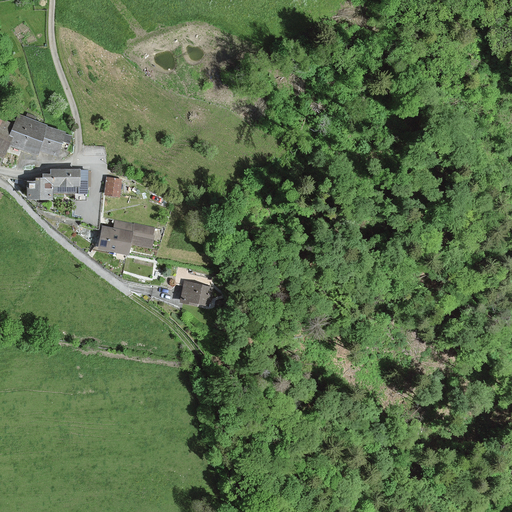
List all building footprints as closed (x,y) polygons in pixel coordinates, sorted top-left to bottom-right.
[(47,125),(18,114),(14,124),(9,134),(14,137),(10,147),(39,156),(40,152),(47,126),(47,125)] [(9,134),(14,124),(4,120),(3,122),(0,129),(0,156),(4,158),(10,147),(14,137),(9,134)] [(58,157),(65,132),(47,126),(40,152),(58,157)] [(80,170),(53,170),(53,175),(44,175),(44,179),(37,179),(37,182),(28,182),(28,198),(53,198),(53,192),(87,192),(87,172),(80,172),(80,170)] [(121,180),(108,178),(106,194),(119,196),(121,180)] [(134,224),(116,221),(114,228),(104,226),(99,249),(128,254),(130,243),(151,247),(152,239),(154,228),(134,224)] [(211,288),(186,282),(181,302),(196,305),(197,303),(207,305),(211,288)]
